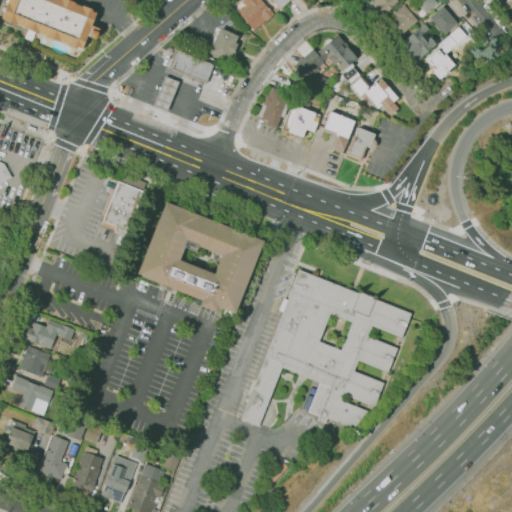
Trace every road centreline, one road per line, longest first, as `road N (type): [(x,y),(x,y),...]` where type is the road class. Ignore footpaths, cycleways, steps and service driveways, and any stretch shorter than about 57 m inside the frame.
road 1 (motorway): [(312,220),(332,241),(425,284),(447,309),(450,332),(439,359),(305,511)]
road 2 (residential): [(427,106),(355,29),(320,19),(277,50),(211,170)]
road 3 (motorway): [(511,356),(357,511)]
road 4 (motorway): [(499,269),(465,225),(451,172),(472,125),(511,102)]
road 5 (primary): [(131,140),(301,204)]
road 6 (motorway): [(439,132),(387,197),(301,204)]
road 7 (residential): [(185,0),(89,85),(78,116)]
road 8 (motorway): [(404,511),(511,405)]
road 9 (tertiary): [(46,193),(0,310)]
road 10 (primary): [(391,251),(503,299)]
